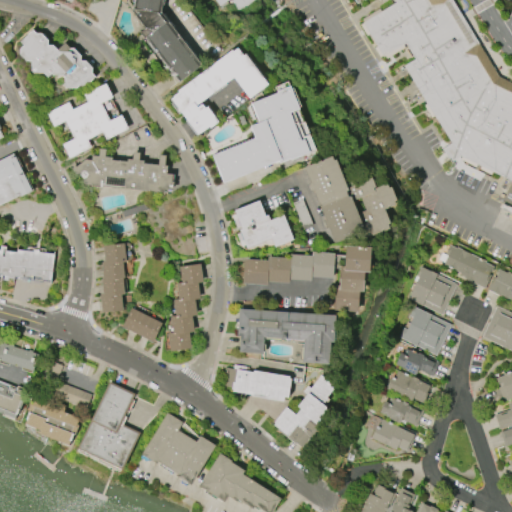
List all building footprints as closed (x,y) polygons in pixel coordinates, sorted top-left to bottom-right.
[(131,11),(133,0),(162,0),(160,13),(201,65),(179,83),(139,33),(145,28),(131,11)] [(237,12),(255,0),(231,0),(230,1),(237,12)] [(393,0),(395,3),(380,12),(379,9),(361,19),(363,22),(362,23),(359,25),(366,36),(369,34),(376,46),(373,48),(379,58),(382,56),(383,57),(384,56),(386,59),(404,47),(402,45),(405,43),(415,59),(403,66),(426,104),(423,106),(431,118),(434,116),(451,143),(441,149),(450,162),(460,156),(461,157),(460,160),(475,167),(477,164),(480,166),(478,169),(490,175),(492,172),(511,181),(506,192),(507,193),(503,201),(511,205),(511,83),(498,77),(450,0),(393,0)] [(19,42),(32,30),(35,34),(41,33),(47,40),(47,45),(52,45),(57,50),(65,43),(69,48),(73,49),(80,56),(79,61),(85,61),(91,68),(91,73),(94,77),(89,82),(80,86),(79,85),(75,88),(65,88),(64,87),(63,75),(54,75),(53,76),(51,74),(47,77),(43,73),(33,73),(31,71),(31,61),(26,61),(20,54),(20,49),(23,46),(19,42)] [(177,92),(232,51),(233,52),(237,49),(242,56),(246,54),(268,83),(267,84),(268,85),(249,99),(233,78),(195,106),(197,108),(201,105),(204,109),(206,107),(218,123),(210,129),(209,127),(197,136),(171,100),(173,98),(172,98),(178,93),(177,92)] [(280,160),(225,183),(213,154),(256,137),(251,127),(257,124),(250,106),(253,104),(252,103),(278,92),(276,86),(288,81),(316,150),(292,160),(291,158),(280,162),(280,160)] [(46,113),(68,103),(72,110),(88,102),(84,95),(105,84),(112,98),(100,103),(109,121),(121,116),(127,129),(106,140),(102,132),(87,140),(90,148),(69,158),(62,145),(74,139),(65,121),(53,127),(46,113)] [(165,193),(102,187),(102,188),(91,187),(91,185),(84,185),(83,183),(83,179),(82,179),(80,175),(76,174),(71,169),(75,166),(76,167),(85,160),(91,161),(92,156),(98,156),(99,149),(106,150),(105,157),(112,158),(111,161),(127,162),(127,160),(132,160),(133,152),(139,153),(139,160),(143,161),(143,164),(158,165),(159,155),(166,156),(165,166),(167,166),(167,174),(172,175),(172,182),(174,182),(173,186),(172,187),(173,187),(173,190),(165,190),(165,193)] [(0,160),(12,154),(31,192),(20,197),(20,196),(0,205),(0,160)] [(304,168),(331,157),(333,161),(335,160),(343,180),(368,171),(375,187),(372,188),(373,189),(386,184),(388,189),(391,188),(395,201),(393,202),(394,205),(389,207),(389,205),(387,206),(388,208),(383,209),(389,224),(387,224),(388,229),(383,231),(382,229),(380,230),(381,232),(362,239),(360,233),(334,244),(328,228),(325,229),(322,221),(325,220),(314,192),(311,193),(308,184),(310,183),(304,168)] [(282,215),(292,239),(274,247),(271,238),(246,248),(244,244),(241,246),(236,234),(240,233),(239,230),(241,229),(240,226),(236,228),(231,216),(235,214),(234,210),(258,200),(265,216),(267,215),(269,221),(282,215)] [(124,244),(126,262),(122,263),(124,278),(122,278),(124,294),(121,295),(123,311),(102,313),(100,295),(103,294),(101,279),(103,278),(101,263),(105,262),(103,246),(124,244)] [(0,246),(6,247),(6,250),(17,252),(17,249),(33,251),(33,249),(38,250),(38,252),(54,254),(51,280),(42,279),(42,277),(22,275),(22,277),(13,276),(13,279),(8,278),(8,275),(0,274),(0,246)] [(357,312),(332,311),(334,286),(339,287),(340,266),(344,267),(345,246),(370,248),(369,273),(363,272),(362,292),(358,292),(357,312)] [(484,289),(472,283),(472,282),(458,275),(458,274),(453,272),(454,271),(442,265),(447,255),(445,254),(449,246),(456,249),(456,248),(485,262),(485,263),(493,267),(492,270),(491,270),(488,275),(490,276),(484,289)] [(268,286),(243,284),(245,260),(268,261),(268,257),(290,259),(290,255),(312,256),(312,252),(335,254),(333,279),(312,277),(312,281),(290,279),(290,283),(268,282),(268,286)] [(170,352),(168,334),(173,333),(170,317),(175,316),(173,300),(179,299),(176,284),(181,283),(179,267),(200,264),(203,282),(197,283),(200,299),(194,299),(197,315),(191,316),(194,332),(189,333),(191,349),(170,352)] [(456,285),(442,315),(407,299),(417,278),(415,277),(420,267),(437,275),(456,285)] [(508,272),(511,274),(511,301),(501,296),(501,297),(487,290),(494,277),(496,279),(497,277),(496,276),(499,269),(507,274),(508,272)] [(451,325),(436,356),(399,337),(403,328),(406,330),(412,318),(408,316),(413,306),(425,312),(431,315),(451,325)] [(497,307),(511,313),(511,351),(509,350),(502,347),(503,346),(483,337),(497,307)] [(131,308),(162,323),(152,342),(122,327),(131,308)] [(262,353),(239,352),(240,336),(237,336),(239,309),(335,315),(333,343),(330,342),(329,364),(302,363),(303,340),(263,338),(262,353)] [(38,355),(32,371),(0,361),(0,344),(2,345),(3,343),(38,355)] [(414,375),(404,370),(404,369),(394,364),(399,353),(405,356),(408,349),(416,353),(417,352),(438,363),(431,376),(417,369),(414,375)] [(282,402),(251,396),(251,395),(232,392),(232,390),(231,390),(231,388),(221,386),(225,368),(253,373),(253,371),(289,377),(289,379),(291,379),(288,398),(283,397),(282,402)] [(411,400),(385,388),(389,379),(393,381),(398,371),(411,377),(412,376),(418,379),(418,380),(431,386),(423,403),(412,398),(411,400)] [(496,378),(503,376),(503,374),(511,371),(511,400),(504,403),(496,378)] [(304,450),(273,425),(275,423),(273,422),(285,407),(295,415),(300,409),(297,406),(306,395),(302,391),(307,386),(309,388),(320,375),(329,382),(328,383),(333,387),(332,389),(326,397),(327,398),(322,405),(325,408),(326,409),(319,417),(321,418),(315,425),(321,429),(304,450)] [(0,382),(16,389),(17,387),(21,388),(19,391),(25,394),(18,410),(17,409),(13,420),(2,416),(2,414),(0,413),(0,382)] [(57,382),(91,395),(86,409),(52,396),(57,382)] [(122,471),(78,449),(109,383),(134,395),(121,424),(140,433),(122,471)] [(68,446),(39,435),(41,431),(24,425),(29,413),(27,412),(30,406),(31,406),(35,398),(48,403),(47,406),(57,411),(60,404),(65,406),(63,412),(79,419),(77,425),(79,426),(75,436),(73,435),(68,446)] [(423,411),(415,427),(400,420),(399,424),(388,419),(388,417),(378,413),(384,401),(390,404),(392,399),(401,403),(402,401),(423,411)] [(494,415),(510,410),(508,404),(511,402),(511,425),(500,430),(494,415)] [(141,455),(166,413),(182,423),(177,431),(196,442),(199,436),(215,446),(191,485),(175,476),(176,474),(157,462),(156,464),(141,455)] [(370,438),(375,428),(377,429),(382,419),(415,435),(407,452),(397,447),(395,450),(370,438)] [(500,432),(511,428),(511,443),(505,446),(500,432)] [(199,486),(219,454),(230,461),(230,462),(244,471),(242,474),(280,499),(272,511),(263,511),(254,506),(252,509),(237,500),(236,502),(228,496),(224,502),(199,486)] [(393,493),(385,511),(384,511),(383,511),(358,511),(367,494),(373,496),(377,486),(393,493)] [(414,495),(407,510),(411,511),(389,511),(391,509),(400,489),(414,495)] [(437,511),(438,510),(421,503),(416,511),(437,511)]
